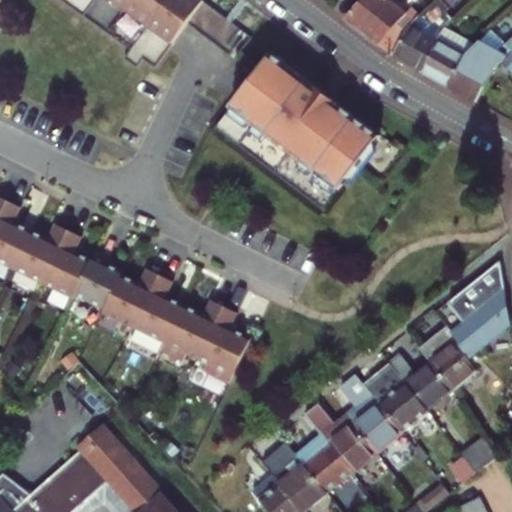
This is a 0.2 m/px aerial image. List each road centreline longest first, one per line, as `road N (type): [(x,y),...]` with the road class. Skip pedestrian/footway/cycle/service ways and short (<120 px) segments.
road 1 (residential): [(511,143),(395,79),(288,0)]
road 2 (residential): [(130,198),(289,278)]
road 3 (residential): [(205,44),(130,198)]
road 4 (residential): [(0,137),(130,198)]
